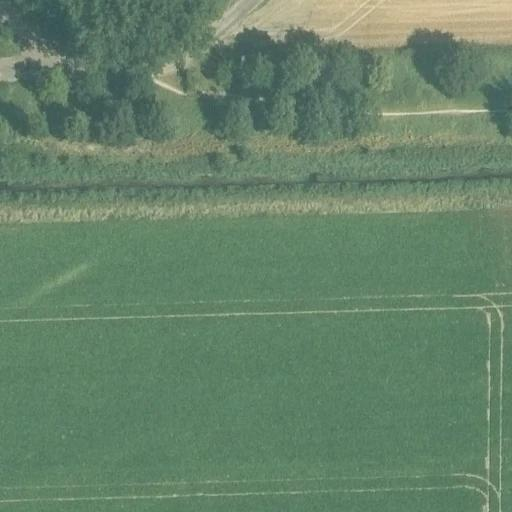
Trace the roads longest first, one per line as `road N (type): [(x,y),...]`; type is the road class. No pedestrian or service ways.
road 1 (track): [(128,73),(179,56),(250,0)]
road 2 (track): [(0,73),(128,73)]
